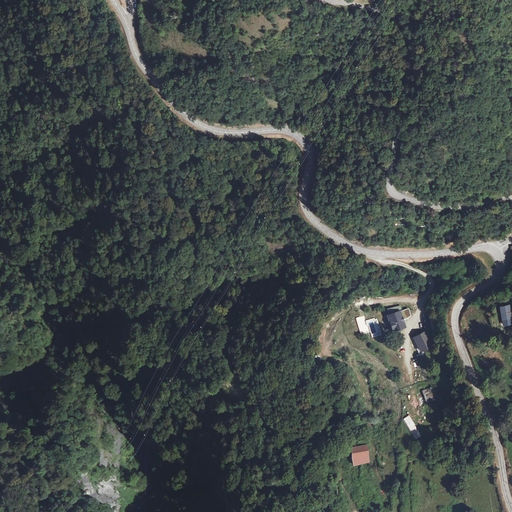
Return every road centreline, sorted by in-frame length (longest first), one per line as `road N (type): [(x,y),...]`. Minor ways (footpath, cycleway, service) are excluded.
road 1 (secondary): [(495,251),(378,254),(344,244),(306,212),(311,162),(304,142),(286,130),(200,125),(141,67),(122,16)]
road 2 (unclassified): [(332,0),(382,11),(405,34),(410,50),(393,191),(440,206),(511,195)]
road 3 (secondary): [(511,506),(493,429),(453,329),(465,297),(499,266),(495,251)]
road 4 (unknown): [(411,328),(365,327),(327,340),(377,383),(380,406),(369,425)]
